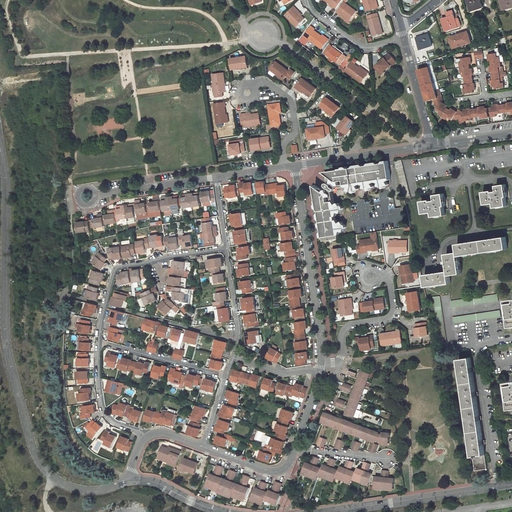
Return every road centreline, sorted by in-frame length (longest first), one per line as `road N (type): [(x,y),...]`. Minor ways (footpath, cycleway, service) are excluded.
road 1 (unclassified): [(0,148),(5,336),(36,456),(75,488),(132,478)]
road 2 (unclassified): [(317,370),(294,165)]
road 3 (unclassified): [(323,511),(496,485)]
road 4 (residential): [(317,370),(333,365),(346,327),(392,315),(390,284),(370,275)]
road 5 (residential): [(496,485),(475,347)]
road 6 (unclassified): [(432,144),(294,165)]
road 7 (residential): [(103,304),(237,342)]
road 8 (residential): [(97,343),(225,376)]
road 9 (unclassified): [(215,175),(86,195)]
road 10 (residential): [(285,166),(297,127),(294,103),(271,82),(247,93)]
road 11 (unknown): [(394,150),(397,187),(385,201),(388,222),(365,226),(361,206)]
